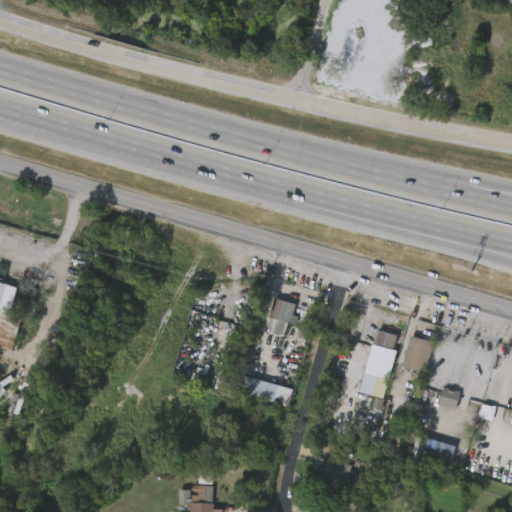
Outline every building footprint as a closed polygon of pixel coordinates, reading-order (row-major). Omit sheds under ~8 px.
[(24,314),(13,350),(0,346),(0,281),(19,287),(12,310),(24,314)] [(297,316),(295,325),(287,322),(283,336),(266,331),(270,317),(268,317),(274,297),(295,304),(292,315),(297,316)] [(257,342),(276,347),(285,313),(264,308),(259,328),(261,328),(257,342)] [(399,336),(396,350),(399,351),(386,399),(361,392),(375,344),(376,345),(380,330),(399,336)] [(433,342),(425,372),(401,366),(410,335),(433,342)] [(416,382),(424,352),(401,346),(393,375),(416,382)] [(280,386),(274,403),(235,391),(240,373),(280,386)] [(277,414),(281,398),(237,387),(232,402),(277,414)] [(443,387),(460,392),(456,408),(438,404),(443,387)] [(451,401),(433,397),(429,415),(446,419),(451,401)] [(460,448),(454,466),(419,455),(425,434),(460,445),(460,448)] [(327,458),(351,465),(346,479),(349,480),(345,492),(317,483),(324,460),(327,460),(327,458)] [(214,493),(214,505),(216,509),(215,511),(196,511),(196,504),(192,502),(191,505),(180,505),(180,490),(192,490),(192,497),(193,497),(193,496),(200,496),(200,493),(193,490),(193,488),(197,486),(215,486),(214,493)]
